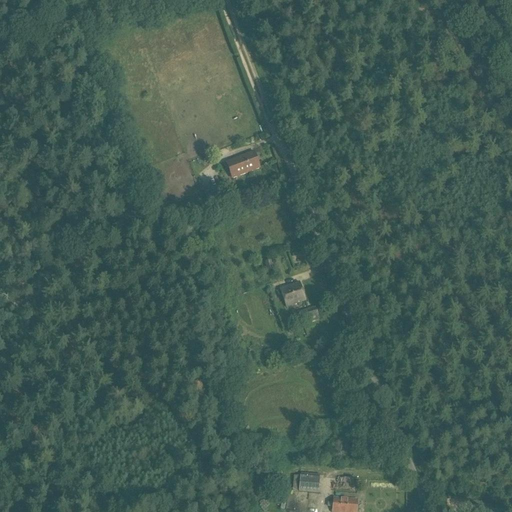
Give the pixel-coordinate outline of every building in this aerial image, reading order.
[(233,160),(239,177),(260,169),(253,152),(233,160)] [(219,186),(205,192),(210,207),(225,201),(219,186)] [(271,260),(264,262),(267,272),(274,270),(271,260)] [(279,289),(286,309),(307,302),(299,282),(279,289)] [(299,312),(302,320),(318,315),(316,307),(299,312)] [(298,494),(318,495),(319,479),(299,477),(298,494)] [(333,498),(331,511),(355,511),(357,500),(333,498)]
